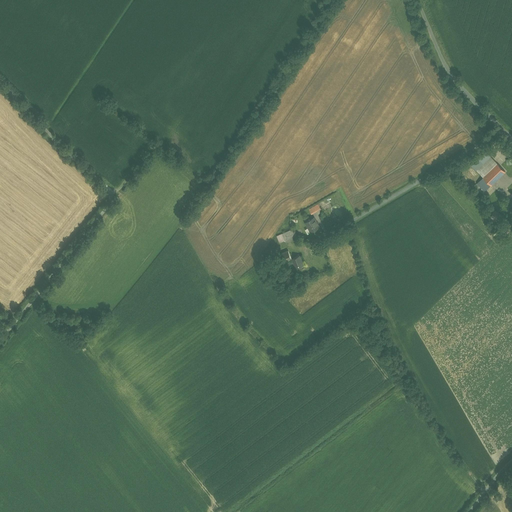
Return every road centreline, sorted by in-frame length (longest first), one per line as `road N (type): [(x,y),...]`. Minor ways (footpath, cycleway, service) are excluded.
road 1 (unclassified): [(0,72),(112,196),(45,304),(30,302),(0,345)]
road 2 (track): [(218,511),(86,348)]
road 3 (track): [(505,129),(360,218)]
road 4 (unclassified): [(418,0),(447,67),(511,136)]
